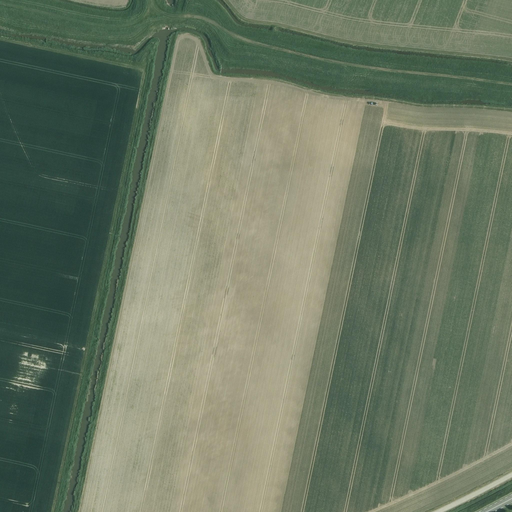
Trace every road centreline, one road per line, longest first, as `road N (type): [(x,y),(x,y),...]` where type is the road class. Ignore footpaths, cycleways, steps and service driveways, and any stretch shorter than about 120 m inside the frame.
road 1 (track): [(149,16),(197,15),(243,39),(343,64),(511,84)]
road 2 (track): [(0,3),(98,24),(149,16)]
